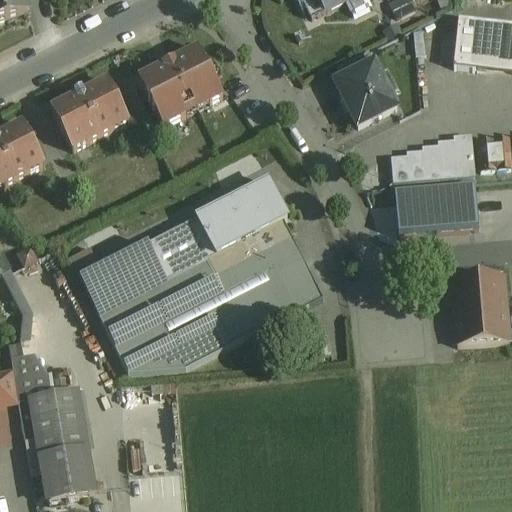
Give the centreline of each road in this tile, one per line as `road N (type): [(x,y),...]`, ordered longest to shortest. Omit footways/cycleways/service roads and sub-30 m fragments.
road 1 (residential): [(210,0),(330,172),(387,335)]
road 2 (residential): [(166,0),(0,83)]
road 3 (track): [(387,335),(370,372),(375,511)]
